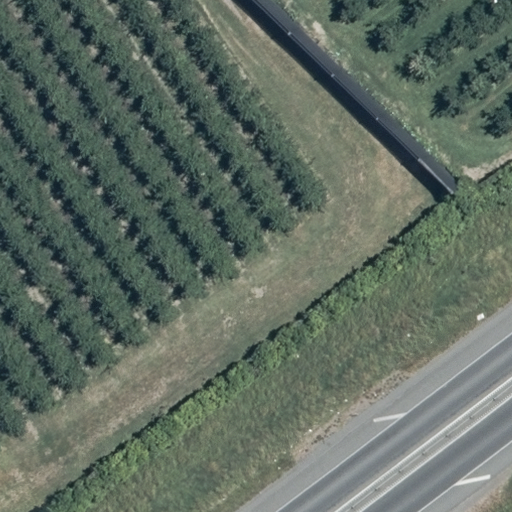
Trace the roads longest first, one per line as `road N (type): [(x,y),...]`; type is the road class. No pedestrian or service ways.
road 1 (trunk): [(301,511),(511,352)]
road 2 (trunk): [(511,423),(395,511)]
